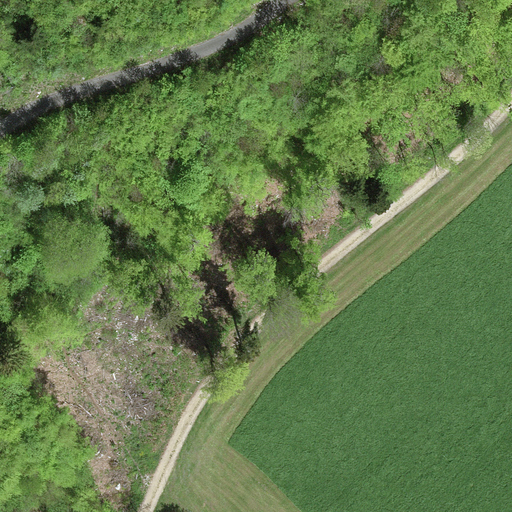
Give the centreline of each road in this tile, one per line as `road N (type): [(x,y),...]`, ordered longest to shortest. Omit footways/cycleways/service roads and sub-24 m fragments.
road 1 (track): [(511,94),(260,324),(192,414),(142,510)]
road 2 (track): [(0,125),(83,87),(209,47),(289,0)]
